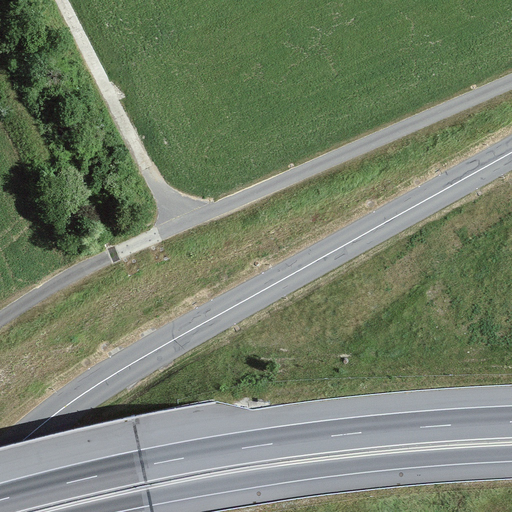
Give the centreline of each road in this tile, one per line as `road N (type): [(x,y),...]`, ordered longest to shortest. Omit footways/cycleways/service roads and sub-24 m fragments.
road 1 (secondary): [(0,461),(126,367),(511,152)]
road 2 (trunk): [(511,422),(257,446),(0,500)]
road 3 (trunk): [(82,511),(262,477),(511,453)]
road 4 (track): [(61,0),(146,169),(186,222)]
